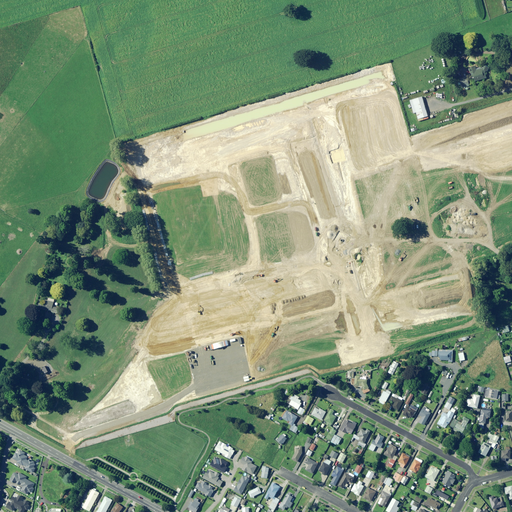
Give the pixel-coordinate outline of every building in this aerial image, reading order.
[(484,66),(476,69),(475,66),(468,68),(470,75),(472,74),(474,74),(476,81),(487,78),(484,66)] [(470,86),(468,77),(460,79),(462,88),(470,86)] [(419,96),(409,100),(415,119),(426,116),(419,96)] [(456,234),(456,220),(443,220),(443,232),(445,232),(445,233),(456,234)] [(488,227),(478,227),(478,235),(487,236),(488,227)] [(51,313),(54,314),(54,312),(57,313),(59,308),(53,307),(54,302),(46,300),(45,305),(40,304),(39,308),(46,310),(45,317),(50,318),(51,313)] [(453,351),(439,350),(439,355),(440,355),(440,360),(449,360),(449,362),(453,362),(453,356),(453,351)] [(399,363),(394,361),(389,373),(393,375),(399,363)] [(364,394),(370,391),(368,384),(368,379),(367,379),(367,378),(356,376),(355,379),(352,378),(351,385),(362,386),(363,389),(363,390),(364,394)] [(431,387),(426,384),(421,392),(426,395),(431,387)] [(391,392),(387,390),(386,392),(384,391),(379,402),(385,405),(391,392)] [(399,396),(394,393),(390,400),(395,402),(393,407),(399,410),(405,399),(399,396)] [(414,395),(410,393),(405,404),(409,406),(414,395)] [(472,399),(468,398),(467,404),(468,404),(467,406),(478,409),(481,396),(474,394),(472,399)] [(303,402),(294,396),(293,398),(291,397),(287,403),(298,410),(303,402)] [(455,399),(450,397),(445,407),(450,410),(455,399)] [(418,408),(412,405),(410,408),(408,406),(403,415),(408,418),(409,416),(412,418),(418,408)] [(320,410),(316,408),(312,415),(322,420),(327,412),(320,409),(320,410)] [(484,408),(484,410),(482,410),(479,422),(486,424),(487,417),(490,418),(491,415),(490,415),(491,410),(484,408)] [(335,411),(331,409),(325,421),(327,422),(326,424),(331,427),(337,417),(333,415),(335,411)] [(431,413),(423,409),(419,415),(422,417),(419,423),(424,425),(431,413)] [(296,433),(299,428),(295,426),(296,424),(294,423),(298,417),(287,411),(283,418),(290,423),(289,424),(292,426),(290,430),(296,433)] [(455,414),(450,411),(448,415),(444,412),(438,424),(445,428),(446,426),(447,427),(448,424),(449,424),(455,414)] [(314,419),(308,416),(305,421),(311,425),(314,419)] [(470,420),(465,417),(462,423),(454,419),(450,426),(454,429),(454,430),(463,434),(470,420)] [(346,434),(347,433),(348,433),(349,433),(351,434),(356,425),(346,420),(340,430),(346,434)] [(335,435),(337,431),(332,429),(330,427),(329,429),(331,430),(327,438),(332,441),(335,435)] [(362,447),(364,448),(366,445),(365,445),(369,437),(368,436),(370,432),(366,430),(362,428),(358,436),(355,434),(353,437),(360,441),(357,445),(362,447)] [(494,435),(489,433),(487,437),(490,438),(489,440),(496,444),(500,437),(494,434),(494,435)] [(372,444),(377,446),(381,448),(383,445),(381,444),(385,437),(379,434),(376,440),(374,440),(372,444)] [(287,439),(282,435),(277,441),(282,445),(287,439)] [(332,441),(331,442),(336,444),(336,443),(339,445),(342,439),(335,435),(332,441)] [(491,446),(484,442),(479,453),(486,456),(491,446)] [(227,445),(223,443),(222,446),(218,444),(215,450),(225,455),(225,456),(230,459),(233,454),(235,451),(233,450),(233,448),(230,446),(229,448),(226,446),(227,445)] [(386,455),(396,461),(398,457),(394,455),(398,449),(390,445),(386,452),(387,453),(386,455)] [(508,448),(506,447),(506,451),(502,450),(501,458),(506,459),(511,459),(511,449),(508,449),(508,448)] [(304,451),(298,448),(292,459),(297,462),(304,451)] [(18,461),(17,463),(24,466),(26,467),(25,469),(33,473),(36,468),(34,468),(37,463),(28,458),(28,457),(25,455),(26,453),(20,450),(18,454),(16,452),(13,459),(18,461)] [(339,454),(333,450),(330,456),(336,459),(339,454)] [(405,465),(406,466),(411,458),(403,453),(399,461),(400,462),(399,464),(401,465),(400,466),(404,468),(405,465)] [(329,456),(325,454),(323,458),(326,459),(323,465),(322,465),(319,471),(326,475),(331,466),(330,465),(332,461),(327,459),(329,456)] [(252,463),(253,462),(251,461),(251,459),(246,456),(245,458),(244,457),(240,463),(245,465),(242,469),(248,472),(253,475),(257,466),(252,463)] [(208,465),(210,466),(224,473),(230,463),(221,458),(220,460),(216,457),(214,461),(213,460),(211,463),(210,462),(208,465)] [(319,464),(308,458),(305,463),(309,465),(306,470),(313,474),(319,464)] [(422,463),(416,459),(409,471),(412,472),(412,471),(417,474),(421,467),(420,466),(422,463)] [(360,473),(363,467),(358,465),(355,471),(360,473)] [(440,471),(432,466),(428,474),(426,477),(434,481),(440,471)] [(270,468),(263,467),(262,471),(263,471),(262,477),(268,479),(270,468)] [(344,470),(338,467),(336,470),(335,469),(332,476),(334,477),(330,484),(335,486),(344,470)] [(375,473),(369,470),(366,476),(372,479),(375,473)] [(19,474),(14,471),(9,481),(15,484),(16,483),(23,487),(20,492),(27,495),(34,483),(26,479),(27,477),(19,473),(19,474)] [(213,472),(211,471),(209,474),(206,472),(203,478),(220,487),(223,482),(218,479),(221,474),(216,472),(215,474),(213,472)] [(442,483),(450,487),(451,483),(454,485),(456,480),(454,479),(456,475),(448,471),(443,482),(442,483)] [(403,476),(397,472),(393,478),(400,482),(403,476)] [(354,477),(346,473),(338,486),(344,489),(348,481),(351,483),(354,477)] [(250,479),(242,475),(234,491),(241,495),(250,479)] [(409,478),(405,476),(401,482),(405,484),(409,478)] [(387,477),(384,483),(390,486),(393,480),(387,477)] [(207,483),(204,481),(202,485),(199,483),(196,488),(206,494),(205,494),(210,497),(214,491),(213,490),(214,488),(207,484),(207,483)] [(363,483),(360,481),(358,485),(355,484),(351,491),(355,493),(359,496),(364,486),(362,485),(363,483)] [(281,486),(273,482),(265,498),(268,499),(269,497),(274,499),(269,507),(275,510),(280,500),(275,497),(279,490),(281,486)] [(434,488),(428,485),(425,491),(430,494),(434,488)] [(448,490),(439,485),(437,488),(446,493),(448,490)] [(259,487),(248,492),(251,498),(262,493),(259,487)] [(89,492),(91,493),(85,504),(83,503),(81,507),(90,511),(100,493),(94,490),(91,488),(89,492)] [(378,493),(368,488),(363,498),(372,503),(378,493)] [(391,495),(383,491),(382,494),(383,495),(378,503),(385,507),(391,495)] [(291,494),(289,493),(283,503),(282,502),(279,507),(285,510),(286,507),(290,508),(293,503),(291,502),(293,497),(290,496),(291,494)] [(24,503),(21,501),(24,497),(19,494),(17,499),(12,496),(6,507),(13,511),(15,508),(19,510),(18,511),(23,511),(30,501),(26,499),(24,503)] [(243,498),(237,495),(231,505),(237,508),(243,498)] [(106,511),(113,500),(106,496),(98,511),(97,511),(95,511),(106,511)] [(495,498),(494,496),(490,497),(493,509),(505,506),(504,501),(499,502),(498,498),(495,498)] [(442,504),(429,497),(426,504),(437,509),(438,506),(440,507),(442,504)] [(400,502),(393,499),(387,511),(388,511),(397,511),(399,508),(397,507),(400,502)] [(420,504),(413,500),(411,505),(413,506),(411,509),(416,511),(420,504)] [(192,502),(188,508),(190,509),(190,510),(193,511),(197,511),(200,508),(198,507),(200,504),(195,501),(194,503),(192,502)] [(119,511),(124,507),(118,503),(111,511),(119,511)]
